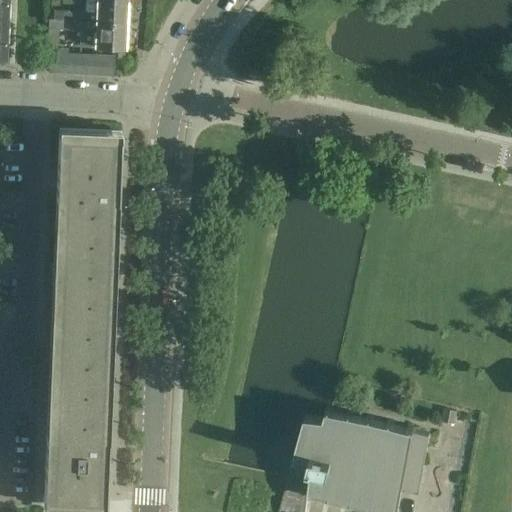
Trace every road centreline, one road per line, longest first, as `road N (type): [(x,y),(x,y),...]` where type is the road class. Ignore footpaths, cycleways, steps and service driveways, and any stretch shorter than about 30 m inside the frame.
road 1 (tertiary): [(150,511),(182,98)]
road 2 (residential): [(182,98),(229,98),(511,156)]
road 3 (residential): [(19,334),(35,96)]
road 4 (residential): [(35,96),(182,98)]
